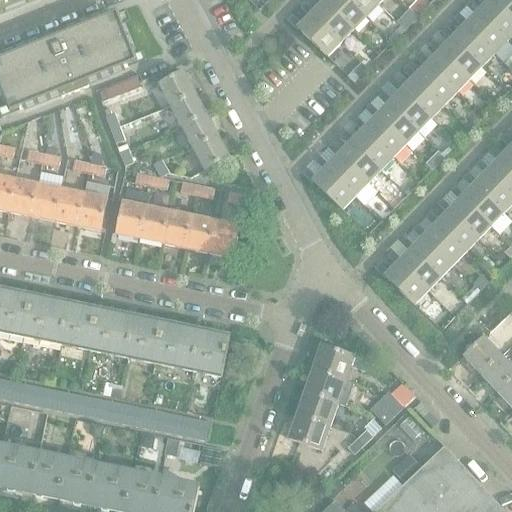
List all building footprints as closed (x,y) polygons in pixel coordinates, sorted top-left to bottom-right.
[(12,0),(0,0),(0,13),(15,7),(12,0)] [(316,0),(321,5),(323,3),(353,32),(366,19),(345,0),(316,0)] [(345,0),(366,19),(378,6),(372,0),(345,0)] [(419,0),(409,10),(417,18),(428,6),(422,0),(419,0)] [(511,0),(483,0),(487,3),(488,1),(511,23),(511,0)] [(511,23),(488,1),(487,3),(479,10),(471,2),(465,8),(474,16),(476,14),(506,43),(511,37),(511,23)] [(299,9),(309,18),(311,16),(340,45),(353,32),(323,3),(321,5),(314,12),(305,3),(299,9)] [(476,14),(474,16),(467,24),(458,15),(453,21),(462,29),(464,27),(494,56),(506,43),(476,14)] [(328,58),(340,46),(340,45),(311,16),(309,18),(302,25),(292,16),(287,22),(297,31),(298,30),(328,58)] [(120,23),(111,27),(108,18),(0,60),(0,62),(3,70),(0,71),(0,88),(7,105),(16,102),(19,111),(60,94),(62,98),(88,88),(87,84),(125,69),(128,68),(124,59),(128,57),(133,55),(120,23)] [(464,27),(462,29),(455,37),(446,28),(440,33),(449,42),(451,40),(481,69),(494,56),(464,27)] [(451,40),(449,42),(442,49),(433,41),(428,46),(437,55),(438,53),(468,82),(481,69),(451,40)] [(438,53),(437,55),(430,62),(421,54),(415,59),(424,68),(426,66),(456,95),(468,82),(438,53)] [(360,62),(366,69),(374,60),(367,54),(360,62)] [(352,72),(358,78),(366,70),(360,64),(352,72)] [(426,66),(424,68),(416,76),(407,67),(403,72),(412,81),(413,79),(443,108),(456,95),(426,66)] [(158,87),(170,109),(195,96),(183,74),(158,87)] [(138,79),(99,93),(102,101),(141,87),(138,79)] [(413,79),(412,81),(404,89),(395,80),(390,85),(398,94),(400,92),(431,121),(443,108),(413,79)] [(501,89),(496,94),(500,98),(505,93),(501,89)] [(400,92),(398,94),(391,101),(382,93),(377,98),(386,107),(388,105),(418,134),(431,121),(400,92)] [(170,109),(181,130),(206,117),(195,96),(170,109)] [(388,105),(386,107),(379,114),(370,106),(365,111),(373,120),(375,118),(405,147),(418,134),(388,105)] [(111,116),(106,118),(111,132),(120,128),(115,115),(111,116)] [(181,130),(192,151),(217,138),(206,117),(181,130)] [(375,118),(373,120),(366,127),(357,119),(352,124),(361,133),(363,131),(393,160),(405,147),(375,118)] [(111,132),(116,146),(126,142),(120,128),(111,132)] [(363,131),(361,133),(354,140),(345,131),(339,137),(348,146),(350,144),(380,173),(393,160),(363,131)] [(511,141),(505,135),(500,140),(509,149),(511,148),(511,141)] [(229,159),(217,138),(192,151),(204,173),(229,159)] [(350,144),(348,146),(341,153),(332,145),(327,150),(336,159),(337,157),(368,186),(380,173),(350,144)] [(0,158),(12,161),(14,150),(0,147),(0,158)] [(511,148),(509,149),(502,157),(493,148),(488,153),(496,162),(498,160),(511,174),(511,148)] [(134,165),(129,152),(120,155),(125,169),(134,165)] [(26,164),(42,167),(44,157),(29,153),(26,164)] [(60,160),(44,157),(42,167),(57,170),(60,160)] [(337,157),(336,159),(329,166),(319,157),(314,163),(323,172),(325,170),(355,199),(368,186),(337,157)] [(496,162),(489,169),(480,161),(475,166),(484,175),(485,173),(511,199),(511,174),(498,160),(496,162)] [(153,167),(160,180),(170,174),(162,161),(153,167)] [(72,174),(87,177),(90,166),(74,163),(72,174)] [(105,169),(90,166),(87,177),(103,180),(105,169)] [(325,170),(323,172),(316,179),(307,170),(302,175),(311,184),(312,183),(342,212),(355,199),(325,170)] [(511,199),(485,173),(484,175),(479,179),(476,182),(468,174),(462,180),(471,188),(473,186),(503,215),(511,205),(511,199)] [(134,187),(150,190),(152,179),(136,176),(134,187)] [(14,181),(0,178),(0,213),(7,215),(14,181)] [(169,182),(152,179),(150,190),(167,193),(169,182)] [(7,215),(17,216),(30,219),(37,186),(14,181),(7,215)] [(180,195),(196,199),(198,188),(182,185),(180,195)] [(30,219),(44,222),(54,224),(60,190),(37,186),(30,219)] [(473,186),(471,188),(463,196),(454,187),(449,192),(458,201),(460,199),(490,228),(503,215),(473,186)] [(215,192),(198,188),(196,199),(213,202),(215,192)] [(54,224),(72,228),(77,229),(83,195),(60,190),(54,224)] [(100,233),(107,200),(83,195),(77,229),(100,233)] [(242,208),(244,198),(229,195),(227,205),(242,208)] [(116,237),(139,242),(146,208),(148,201),(137,199),(136,206),(123,203),(116,237)] [(460,199),(458,201),(451,209),(442,200),(437,206),(446,214),(448,212),(478,241),(490,228),(460,199)] [(139,242),(162,247),(169,213),(146,208),(139,242)] [(448,212),(446,214),(439,221),(430,213),(424,218),(433,227),(435,225),(465,254),(478,241),(448,212)] [(162,247),(185,251),(192,217),(169,213),(162,247)] [(185,251),(208,256),(215,222),(192,217),(185,251)] [(238,227),(215,222),(208,256),(231,261),(238,227)] [(435,225),(433,227),(426,235),(417,226),(412,231),(421,240),(422,238),(452,267),(465,254),(435,225)] [(422,238),(421,240),(414,247),(404,239),(399,244),(408,253),(410,251),(440,280),(452,267),(422,238)] [(410,251),(408,253),(401,261),(392,252),(387,257),(396,266),(398,264),(427,293),(440,280),(410,251)] [(398,264),(396,266),(389,274),(379,265),(374,270),(384,279),(385,277),(415,306),(427,293),(398,264)] [(481,277),(473,285),(480,291),(488,283),(481,277)] [(475,288),(462,301),(467,305),(479,292),(475,288)] [(32,300),(0,293),(0,334),(24,339),(32,300)] [(97,314),(32,300),(24,339),(89,353),(97,314)] [(163,328),(97,314),(89,353),(155,367),(163,328)] [(335,322),(330,335),(343,341),(348,327),(335,322)] [(221,380),(229,341),(163,328),(155,367),(221,380)] [(501,357),(484,339),(464,358),(481,376),(501,357)] [(321,347),(312,371),(345,382),(350,369),(367,374),(370,365),(353,359),(353,358),(321,347)] [(481,376),(497,394),(511,379),(511,368),(501,357),(481,376)] [(312,371),(304,394),(337,405),(346,408),(353,384),(345,382),(312,371)] [(511,379),(497,394),(511,409),(511,379)] [(14,385),(3,382),(1,392),(12,394),(14,385)] [(25,387),(14,385),(12,394),(23,396),(25,387)] [(36,389),(25,387),(23,396),(34,398),(36,389)] [(47,391),(36,389),(34,398),(45,400),(47,391)] [(58,394),(47,391),(45,400),(56,403),(58,394)] [(0,396),(0,400),(10,403),(12,394),(1,392),(0,396)] [(10,403),(21,405),(23,396),(12,394),(10,403)] [(69,396),(58,394),(56,403),(67,405),(69,396)] [(304,394),(297,417),(329,428),(337,405),(304,394)] [(376,418),(385,427),(402,410),(387,395),(378,404),(384,410),(376,418)] [(21,405),(32,407),(34,398),(23,396),(21,405)] [(79,398),(69,396),(67,405),(78,407),(79,398)] [(32,407),(43,410),(45,400),(34,398),(32,407)] [(90,400),(79,398),(78,407),(89,409),(90,400)] [(43,410),(54,412),(56,403),(45,400),(43,410)] [(101,402),(90,400),(89,409),(99,412),(101,402)] [(112,405),(101,402),(99,412),(110,414),(112,405)] [(54,412),(65,414),(67,405),(56,403),(54,412)] [(378,404),(370,412),(376,418),(384,410),(378,404)] [(414,410),(433,429),(438,424),(439,423),(420,404),(414,410)] [(65,414),(76,416),(78,407),(67,405),(65,414)] [(123,407),(112,405),(110,414),(121,416),(123,407)] [(76,416),(87,419),(89,409),(78,407),(76,416)] [(134,409),(123,407),(121,416),(132,418),(134,409)] [(87,419),(98,421),(99,412),(89,409),(87,419)] [(145,411),(134,409),(132,418),(143,421),(145,411)] [(156,414),(145,411),(143,421),(154,423),(156,414)] [(98,421),(109,423),(110,414),(99,412),(98,421)] [(109,423),(120,425),(121,416),(110,414),(109,423)] [(167,416),(156,414),(154,423),(165,425),(167,416)] [(120,425),(130,428),(132,418),(121,416),(120,425)] [(178,418),(167,416),(165,425),(176,427),(178,418)] [(297,417),(288,441),(321,452),(329,428),(297,417)] [(130,428),(141,430),(143,421),(132,418),(130,428)] [(189,420),(178,418),(176,427),(187,430),(189,420)] [(409,418),(400,427),(413,441),(422,432),(409,418)] [(200,423),(189,420),(187,430),(198,432),(200,423)] [(141,430),(152,432),(154,423),(143,421),(141,430)] [(152,432),(163,434),(165,425),(154,423),(152,432)] [(211,425),(200,423),(198,432),(209,434),(211,425)] [(91,425),(89,431),(93,438),(100,440),(103,427),(91,425)] [(163,434),(174,437),(176,427),(165,425),(163,434)] [(174,437),(185,439),(187,430),(176,427),(174,437)] [(185,439),(196,441),(198,432),(187,430),(185,439)] [(207,443),(209,434),(198,432),(196,441),(207,443)] [(363,447),(372,438),(366,432),(357,441),(363,447)] [(139,447),(153,450),(155,438),(141,436),(139,447)] [(167,441),(164,455),(176,458),(179,443),(180,442),(167,440),(167,441)] [(357,441),(347,451),(353,457),(363,447),(357,441)] [(504,511),(443,448),(376,511),(504,511)] [(67,462),(1,449),(0,454),(0,489),(59,501),(67,462)] [(408,455),(392,471),(404,483),(420,468),(408,455)] [(319,471),(326,482),(343,472),(335,460),(319,471)] [(125,511),(133,476),(67,462),(59,501),(111,511),(125,511)] [(194,511),(199,489),(133,476),(125,511),(194,511)] [(336,479),(324,491),(333,501),(345,489),(336,479)] [(344,511),(336,503),(326,511),(344,511)]
